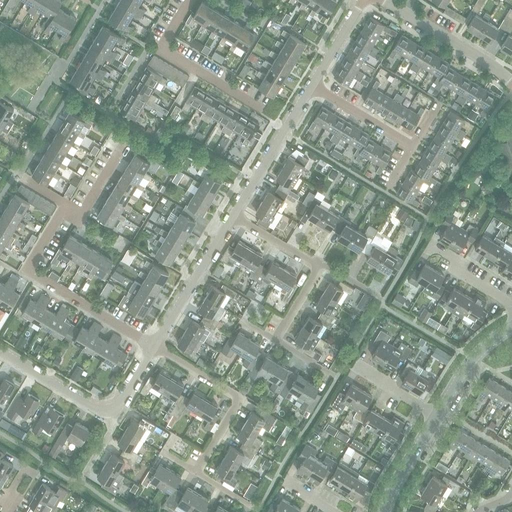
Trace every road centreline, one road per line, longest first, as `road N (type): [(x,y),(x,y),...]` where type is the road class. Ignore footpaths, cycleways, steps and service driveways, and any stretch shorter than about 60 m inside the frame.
road 1 (residential): [(153,344),(31,270),(59,215),(75,210)]
road 2 (residential): [(0,351),(100,411),(120,405),(153,344)]
road 3 (residential): [(194,471),(235,394),(153,344)]
road 4 (residential): [(262,110),(163,48),(190,0)]
road 5 (residential): [(233,216),(312,86)]
road 6 (residential): [(153,344),(233,216)]
road 7 (tertiary): [(511,80),(385,0)]
